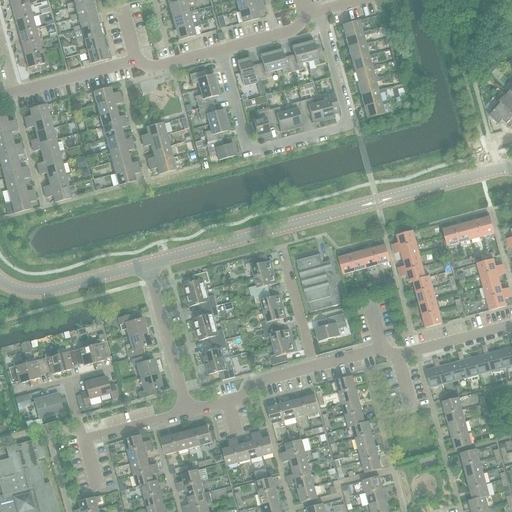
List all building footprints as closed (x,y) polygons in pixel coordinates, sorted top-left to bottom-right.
[(2,0),(3,2),(13,5),(12,9),(12,10),(29,5),(33,4),(32,2),(29,3),(27,0),(2,0)] [(73,0),(75,3),(67,5),(68,8),(75,6),(92,1),(92,0),(73,0)] [(186,1),(169,6),(172,17),(189,12),(187,4),(195,2),(194,0),(189,0),(186,1)] [(254,0),(236,0),(240,12),(263,5),(261,0),(260,0),(255,2),(254,0)] [(75,6),(77,14),(70,16),(71,20),(79,18),(78,18),(95,13),(92,1),(75,6)] [(12,10),(12,9),(6,11),(6,14),(16,17),(15,21),(32,17),(36,16),(36,14),(32,15),(29,5),(12,10)] [(263,5),(240,12),(243,23),(260,19),(258,12),(265,11),(263,5)] [(189,12),(172,17),(176,29),(193,24),(192,24),(190,16),(202,13),(201,9),(189,12)] [(78,18),(79,18),(81,26),(73,28),(74,31),(82,29),(99,25),(95,13),(78,18)] [(15,21),(9,23),(9,25),(19,28),(18,33),(36,29),(39,28),(39,25),(35,26),(32,17),(15,21)] [(225,28),(222,17),(216,19),(219,29),(225,28)] [(343,26),(346,38),(363,34),(360,24),(368,22),(367,19),(343,26)] [(193,24),(176,29),(179,41),(196,36),(194,27),(205,24),(204,21),(192,24),(193,24)] [(102,36),(99,25),(82,29),(74,31),(77,43),(85,41),(102,36)] [(18,33),(12,34),(12,37),(22,40),(21,44),(21,45),(39,40),(43,39),(42,37),(38,38),(36,29),(18,33)] [(363,34),(346,38),(349,50),(366,45),(363,36),(371,34),(371,32),(363,34)] [(85,41),(87,49),(79,51),(80,55),(88,53),(88,52),(105,48),(102,36),(85,41)] [(21,45),(21,44),(15,46),(16,48),(25,52),(24,56),(42,51),(42,52),(44,51),(45,51),(45,49),(41,50),(39,40),(21,45)] [(313,41),(303,44),(308,62),(310,69),(315,68),(315,66),(325,63),(321,49),(316,51),(313,41)] [(366,45),(349,50),(352,61),(369,56),(367,48),(374,46),(374,43),(366,45)] [(295,57),(289,58),(293,72),(303,69),(302,63),(308,62),(303,44),(292,47),(295,57)] [(88,52),(88,53),(90,60),(82,63),(83,66),(108,60),(105,48),(88,52)] [(281,50),(271,52),(276,70),(281,69),(283,74),(293,72),(289,58),(284,59),(281,50)] [(24,56),(18,57),(19,60),(28,63),(27,67),(29,74),(41,71),(39,65),(45,63),(42,52),(42,51),(24,56)] [(263,65),(258,67),(261,80),(271,77),(270,72),(276,70),(271,52),(260,55),(263,65)] [(369,56),(352,61),(355,72),(372,67),(370,59),(378,57),(377,54),(369,56)] [(250,58),(237,62),(242,79),(247,78),(249,83),(261,80),(258,67),(257,67),(258,68),(253,70),(250,58)] [(372,67),(355,72),(358,83),(375,79),(373,71),(381,69),(381,70),(386,68),(384,65),(380,66),(380,65),(372,67)] [(480,82),(488,74),(484,70),(477,77),(477,79),(480,82)] [(203,71),(189,74),(192,85),(198,83),(199,89),(217,84),(214,74),(204,76),(203,71)] [(375,79),(358,83),(361,95),(378,90),(376,82),(384,80),(383,77),(375,79)] [(217,84),(199,89),(201,95),(195,96),(198,108),(212,104),(210,97),(220,94),(217,84)] [(93,92),(96,104),(120,98),(119,93),(113,95),(110,87),(93,92)] [(378,90),(361,95),(364,106),(382,102),(379,94),(387,92),(386,88),(378,90)] [(324,101),(318,103),(323,120),(334,117),(331,108),(337,106),(333,92),(323,95),(324,101)] [(511,98),(507,94),(499,102),(511,114),(511,98)] [(120,98),(96,104),(100,115),(117,111),(115,105),(122,103),(120,98)] [(311,98),(301,101),(305,115),(310,113),(313,123),(323,120),(318,103),(313,104),(311,98)] [(382,102),(364,106),(368,118),(385,114),(382,105),(397,101),(396,98),(382,102)] [(250,100),(243,101),(244,108),(252,106),(250,100)] [(292,110),(287,111),(291,129),(302,126),(299,116),(305,115),(301,101),(291,104),(292,110)] [(511,114),(499,102),(491,110),(493,111),(489,116),(498,125),(502,120),(506,124),(511,118),(511,114)] [(24,118),(26,123),(49,117),(46,105),(29,110),(31,116),(24,118)] [(207,119),(209,124),(227,120),(224,109),(214,112),(212,106),(199,110),(202,120),(207,119)] [(269,108),(273,123),(278,122),(281,132),(291,129),(287,111),(281,113),(279,107),(269,110),(269,108)] [(253,120),(258,138),(270,134),(267,123),(272,121),(273,123),(269,108),(256,111),(258,119),(253,120)] [(117,111),(100,115),(103,127),(127,121),(125,115),(118,117),(117,111)] [(0,117),(0,129),(16,126),(14,120),(8,122),(6,116),(0,117)] [(49,117),(26,123),(27,128),(34,127),(35,133),(52,128),(49,117)] [(227,120),(209,124),(210,130),(205,132),(207,142),(221,138),(220,133),(229,130),(227,120)] [(127,121),(103,127),(106,139),(123,134),(121,128),(128,126),(127,121)] [(141,136),(143,141),(167,135),(163,123),(146,128),(148,134),(141,136)] [(16,126),(0,129),(0,142),(12,139),(10,133),(17,131),(16,126)] [(30,141),(32,146),(56,140),(52,128),(35,133),(37,139),(30,141)] [(123,134),(106,139),(109,150),(133,144),(131,138),(125,140),(123,134)] [(167,135),(143,141),(144,147),(151,145),(152,151),(170,147),(167,135)] [(12,139),(0,142),(0,154),(22,149),(21,143),(14,145),(12,139)] [(56,140),(32,146),(33,152),(40,150),(42,156),(59,151),(56,140)] [(217,155),(219,160),(236,155),(233,143),(221,146),(220,140),(206,144),(209,157),(217,155)] [(133,144),(109,150),(112,162),(129,157),(128,151),(134,149),(133,144)] [(147,159),(149,165),(173,158),(170,147),(152,151),(154,157),(147,159)] [(22,149),(0,154),(0,161),(1,167),(18,162),(17,156),(23,154),(22,149)] [(37,164),(38,169),(62,163),(59,151),(42,156),(43,162),(37,164)] [(129,157),(112,162),(115,173),(139,167),(138,161),(131,163),(129,157)] [(173,158),(149,165),(150,170),(157,168),(159,174),(176,170),(173,158)] [(18,162),(1,167),(5,179),(28,172),(27,166),(20,168),(18,162)] [(62,163),(38,169),(39,175),(46,173),(48,179),(65,175),(62,163)] [(139,167),(115,173),(118,185),(136,180),(134,174),(141,172),(139,167)] [(28,172),(5,179),(8,190),(25,186),(23,179),(30,177),(28,172)] [(43,187),(44,193),(68,186),(65,175),(48,179),(49,185),(43,187)] [(25,186),(8,190),(11,202),(35,195),(33,190),(26,191),(25,186)] [(68,186),(44,193),(46,198),(53,196),(54,202),(71,198),(68,186)] [(35,195),(11,202),(4,204),(7,215),(14,213),(14,214),(31,209),(29,202),(36,200),(35,195)] [(490,217),(478,220),(483,237),(495,234),(490,217)] [(478,220),(467,223),(471,240),(483,237),(478,220)] [(467,223),(455,226),(460,243),(471,240),(467,223)] [(460,243),(455,226),(443,229),(448,246),(460,243)] [(392,245),(393,250),(417,244),(413,232),(397,236),(399,243),(392,245)] [(417,244),(393,250),(394,254),(401,252),(403,260),(420,255),(417,244)] [(386,245),(374,248),(378,265),(390,262),(386,245)] [(374,248),(362,251),(367,268),(378,265),(374,248)] [(362,251),(351,255),(356,271),(367,268),(362,251)] [(312,312),(342,304),(332,267),(331,267),(329,262),(326,263),(323,264),(321,254),(297,261),(308,303),(309,302),(312,312)] [(356,271),(351,255),(339,258),(344,274),(356,271)] [(398,269),(399,273),(423,267),(420,255),(403,260),(405,267),(398,269)] [(252,268),(254,277),(274,272),(271,261),(261,263),(260,256),(244,261),(247,270),(252,268)] [(477,264),(480,276),(504,270),(503,265),(496,267),(494,260),(477,264)] [(423,267),(399,273),(400,277),(407,276),(409,283),(413,282),(426,278),(423,267)] [(504,270),(480,276),(483,287),(500,283),(498,276),(506,274),(504,270)] [(184,284),(187,296),(206,291),(204,283),(210,282),(207,272),(193,275),(195,281),(184,284)] [(254,296),(269,292),(268,286),(277,283),(274,272),(254,277),(257,286),(249,288),(251,297),(254,296)] [(413,282),(416,293),(433,289),(430,277),(426,278),(413,282)] [(500,283),(483,287),(486,299),(511,292),(510,288),(502,290),(500,283)] [(433,289),(416,293),(419,305),(436,300),(433,289)] [(206,291),(187,296),(190,306),(201,304),(202,310),(216,306),(213,295),(208,297),(206,291)] [(269,292),(254,296),(256,304),(261,303),(264,312),(283,306),(280,295),(271,297),(269,292)] [(511,292),(486,299),(490,311),(506,306),(504,299),(511,297),(511,292)] [(436,300),(419,305),(423,316),(439,312),(436,300)] [(193,318),(196,330),(216,324),(214,317),(219,316),(216,306),(202,310),(204,315),(193,318)] [(261,322),(263,330),(278,326),(277,320),(286,318),(283,306),(264,312),(266,320),(261,322)] [(439,312),(423,316),(426,328),(442,324),(439,312)] [(126,328),(129,337),(146,332),(144,327),(146,327),(144,318),(135,321),(134,314),(118,318),(121,330),(126,328)] [(315,329),(319,342),(340,336),(338,329),(347,327),(343,314),(328,318),(330,325),(315,329)] [(216,324),(196,330),(199,340),(210,338),(211,344),(226,340),(223,329),(217,331),(216,324)] [(278,326),(263,330),(265,338),(271,337),(273,346),(292,340),(289,329),(280,331),(278,326)] [(146,332),(129,337),(132,349),(127,350),(128,357),(144,353),(142,346),(150,344),(148,336),(147,337),(146,332)] [(90,346),(89,346),(94,363),(104,360),(104,358),(110,356),(104,334),(98,335),(99,339),(89,342),(90,346)] [(202,352),(205,364),(225,358),(223,351),(228,350),(226,340),(211,344),(213,349),(202,352)] [(292,340),(273,346),(275,354),(270,356),(273,365),(288,361),(286,354),(296,352),(292,340)] [(89,346),(73,350),(77,365),(83,363),(84,366),(94,363),(89,346)] [(511,352),(511,348),(498,352),(503,369),(511,366),(511,352)] [(73,350),(57,355),(62,372),(72,369),(72,367),(77,365),(73,350)] [(487,350),(483,351),(484,355),(486,355),(491,372),(503,369),(498,352),(488,354),(487,350)] [(57,355),(41,359),(45,374),(51,372),(52,375),(62,372),(57,355)] [(137,365),(140,378),(158,373),(154,359),(150,361),(148,355),(131,359),(133,366),(137,365)] [(484,355),(474,358),(479,375),(491,372),(486,355),(484,355)] [(460,362),(450,365),(455,382),(467,379),(462,361),(464,361),(463,357),(458,358),(460,362)] [(225,358),(205,364),(208,374),(219,372),(221,381),(236,377),(232,363),(226,365),(225,358)] [(464,361),(462,361),(467,379),(471,378),(479,375),(474,358),(464,361)] [(41,359),(25,363),(30,381),(40,378),(39,375),(45,374),(41,359)] [(30,381),(25,363),(24,360),(14,363),(15,366),(9,368),(13,382),(18,381),(19,384),(30,381)] [(439,363),(434,364),(435,369),(438,368),(443,385),(455,382),(450,365),(440,367),(439,363)] [(435,369),(425,371),(428,381),(430,389),(443,385),(438,368),(435,369)] [(158,373),(140,378),(144,391),(138,392),(140,398),(159,393),(157,388),(162,387),(158,373)] [(106,376),(95,379),(100,396),(110,393),(111,400),(118,398),(115,384),(108,386),(106,376)] [(336,381),(339,393),(356,388),(353,376),(336,381)] [(100,396),(95,379),(85,382),(87,391),(82,393),(85,407),(91,405),(89,399),(100,396)] [(356,388),(339,393),(342,404),(359,400),(356,388)] [(23,405),(30,403),(27,394),(16,398),(20,411),(25,410),(23,405)] [(41,417),(62,411),(57,395),(36,400),(41,417)] [(315,395),(303,398),(307,415),(319,411),(315,395)] [(303,398),(291,401),(296,418),(307,415),(303,398)] [(442,403),(446,414),(462,410),(459,398),(442,403)] [(359,400),(342,404),(346,416),(362,411),(359,400)] [(291,401),(280,404),(284,421),(296,418),(291,401)] [(284,421),(280,404),(268,407),(272,424),(284,421)] [(462,410),(446,414),(449,426),(465,422),(462,410)] [(362,411),(346,416),(349,428),(353,427),(352,426),(365,423),(362,411)] [(329,420),(324,421),(327,433),(332,432),(335,431),(333,426),(330,427),(329,420)] [(352,426),(353,427),(356,438),(372,433),(369,422),(365,423),(352,426)] [(465,422),(449,426),(452,438),(468,433),(465,422)] [(208,426),(196,429),(200,446),(212,442),(208,426)] [(196,429),(184,432),(189,449),(200,446),(196,429)] [(260,431),(255,433),(262,457),(274,453),(269,437),(262,439),(260,431)] [(184,432),(173,435),(177,452),(189,449),(184,432)] [(253,441),(246,443),(250,460),(262,457),(255,433),(251,434),(253,441)] [(372,433),(356,438),(359,449),(375,445),(372,433)] [(468,433),(452,438),(455,449),(472,445),(468,433)] [(125,440),(128,452),(152,445),(151,441),(144,443),(142,435),(125,440)] [(177,452),(173,435),(161,438),(165,455),(177,452)] [(0,495),(0,499),(3,498),(4,501),(14,499),(12,493),(28,488),(33,487),(44,484),(39,465),(37,459),(44,457),(40,438),(36,439),(12,446),(5,448),(8,458),(0,460),(0,483),(5,482),(8,494),(0,495)] [(237,438),(232,439),(239,463),(250,460),(246,443),(239,445),(237,438)] [(239,463),(232,439),(228,440),(230,447),(223,449),(227,466),(239,463)] [(280,454),(281,458),(305,452),(302,440),(285,444),(287,452),(280,454)] [(152,445),(128,452),(131,463),(148,459),(146,451),(153,450),(152,445)] [(375,445),(359,449),(362,461),(378,457),(375,445)] [(460,454),(464,466),(480,461),(477,449),(460,454)] [(305,452),(281,458),(282,462),(290,461),(292,468),(308,463),(305,452)] [(378,457),(362,461),(365,473),(382,468),(378,457)] [(148,459),(131,463),(134,475),(158,468),(157,464),(150,466),(148,459)] [(480,461),(464,466),(467,477),(483,473),(480,461)] [(286,477),(288,481),(311,475),(308,463),(292,468),(293,475),(286,477)] [(181,467),(175,469),(174,466),(169,468),(171,475),(176,473),(176,474),(182,472),(181,467)] [(158,468),(134,475),(137,487),(158,481),(158,480),(154,481),(152,474),(159,473),(158,468)] [(176,483),(177,488),(201,481),(198,470),(181,474),(183,481),(176,483)] [(116,473),(118,479),(124,478),(122,471),(116,473)] [(483,473),(467,477),(470,489),(486,484),(483,473)] [(311,475),(288,481),(289,486),(296,484),(298,491),(315,486),(311,475)] [(363,481),(366,493),(383,488),(379,476),(363,481)] [(255,482),(259,494),(275,489),(272,478),(255,482)] [(158,481),(137,487),(141,486),(144,497),(161,492),(158,481)] [(201,481),(177,488),(179,492),(186,490),(187,498),(204,493),(201,481)] [(57,511),(50,482),(44,484),(33,487),(28,488),(12,493),(14,499),(4,501),(3,498),(0,499),(0,511),(57,511)] [(486,484),(470,489),(473,500),(486,497),(489,496),(486,484)] [(315,486),(298,491),(301,503),(318,498),(315,486)] [(383,488),(366,493),(369,505),(386,500),(383,488)] [(275,489),(259,494),(262,506),(279,501),(275,489)] [(161,492),(144,497),(147,509),(164,504),(161,492)] [(182,507),(184,511),(207,505),(204,493),(187,498),(189,505),(182,507)] [(74,511),(90,511),(99,510),(98,505),(104,503),(102,496),(79,502),(81,510),(74,511)] [(469,501),(471,511),(475,511),(489,508),(486,497),(473,500),(469,501)] [(386,500),(369,505),(371,511),(387,511),(389,511),(386,500)] [(281,511),(279,501),(262,506),(263,511),(281,511)]
